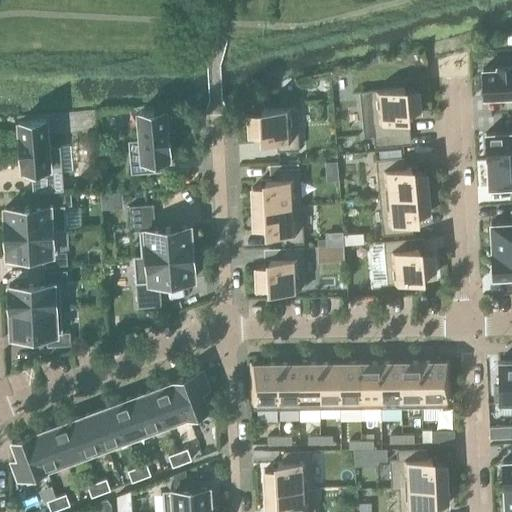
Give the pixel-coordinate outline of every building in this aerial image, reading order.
[(483,68),(484,96),(511,94),(511,64),(497,65),(497,67),(483,68)] [(405,87),(361,91),(365,135),(375,134),(376,146),(410,143),(409,130),(407,112),(419,111),(418,103),(419,103),(418,93),(417,90),(405,91),(405,87)] [(297,139),(296,107),(261,109),(262,113),(249,113),(250,117),(249,117),(250,126),(250,135),(263,134),(263,140),(278,140),(279,150),(298,149),(297,139)] [(128,140),(131,173),(162,170),(161,158),(169,157),(165,110),(154,111),(138,112),(140,139),(128,140)] [(33,192),(64,190),(60,145),(48,146),(47,135),(46,120),(31,121),(31,120),(19,121),(20,137),(23,169),(31,168),(33,192)] [(511,130),(486,132),(488,159),(511,158),(511,130)] [(378,170),(381,197),(427,192),(427,190),(426,180),(425,172),(413,173),(412,167),(405,167),(404,156),(377,159),(378,170)] [(511,158),(488,159),(489,186),(511,185),(511,158)] [(254,204),(254,207),(301,204),(299,178),(298,167),(280,168),(280,179),(265,179),(265,186),(253,186),(253,195),(253,204),(254,204)] [(56,229),(56,230),(66,229),(65,205),(72,205),(71,192),(59,192),(39,193),(40,205),(5,207),(6,231),(56,229)] [(427,192),(381,197),(383,224),(384,234),(411,231),(410,221),(417,220),(417,214),(429,213),(428,204),(429,204),(428,195),(427,195),(427,192)] [(139,235),(140,235),(141,255),(141,256),(192,252),(190,225),(155,228),(153,204),(129,205),(131,231),(139,230),(139,235)] [(301,204),(254,207),(254,209),(254,210),(254,219),(255,219),(255,227),(267,227),(268,233),(283,232),(283,243),(302,242),(302,231),(301,204)] [(511,221),(491,222),(492,249),(511,248),(511,221)] [(43,265),(67,264),(67,251),(66,251),(57,252),(56,230),(56,229),(6,231),(7,255),(42,253),(43,265)] [(386,251),(389,282),(423,279),(423,275),(435,274),(434,271),(435,271),(434,261),(433,253),(421,254),(420,248),(405,249),(404,239),(385,240),(386,251)] [(305,288),(303,257),(302,246),(283,247),(284,258),(269,259),(269,265),(257,265),(257,274),(257,275),(258,275),(258,283),(257,283),(258,283),(258,287),(270,286),(270,290),(305,288)] [(511,248),(492,249),(494,277),(511,275),(511,248)] [(135,277),(137,307),(161,305),(159,281),(194,278),(192,252),(141,256),(141,255),(133,255),(135,277)] [(9,285),(10,310),(61,308),(60,283),(67,283),(67,270),(43,271),(44,283),(9,285)] [(61,308),(10,310),(11,335),(46,333),(47,346),(71,344),(70,331),(63,332),(61,308)] [(425,361),(425,407),(447,406),(447,386),(449,386),(449,371),(446,371),(446,360),(425,361)] [(511,402),(511,360),(498,360),(499,386),(494,386),(494,400),(499,400),(499,402),(511,402)] [(383,407),(382,361),(361,362),(361,407),(383,407)] [(404,407),(403,361),(382,361),(383,407),(404,407)] [(403,361),(404,407),(425,407),(425,361),(403,361)] [(297,408),(296,362),(275,363),(275,409),(297,408)] [(296,362),(297,408),(318,408),(318,362),(296,362)] [(318,362),(318,408),(340,408),(339,362),(318,362)] [(339,362),(340,408),(361,407),(361,362),(339,362)] [(275,409),(275,363),(253,363),(254,374),(251,374),(252,389),(254,388),(254,409),(275,409)] [(187,416),(189,423),(212,415),(202,389),(210,386),(203,370),(175,380),(188,415),(187,416)] [(188,415),(175,380),(154,388),(167,423),(187,416),(188,415)] [(167,423),(154,388),(134,395),(147,430),(167,423)] [(147,430),(134,395),(114,403),(127,438),(147,430)] [(127,438),(114,403),(94,411),(107,445),(127,438)] [(107,445),(94,411),(73,418),(86,453),(107,445)] [(86,453),(73,418),(53,426),(66,460),(86,453)] [(511,424),(489,426),(490,438),(511,436),(511,424)] [(66,460),(53,426),(33,433),(46,468),(47,467),(66,460)] [(455,441),(455,429),(432,429),(432,441),(455,441)] [(27,483),(50,475),(47,467),(46,468),(33,433),(11,441),(18,459),(11,462),(17,478),(24,476),(27,483)] [(390,442),(402,442),(402,434),(390,434),(390,442)] [(414,434),(402,434),(402,442),(414,442),(414,434)] [(267,444),(280,444),(279,435),(267,435),(267,444)] [(292,435),(279,435),(280,444),(292,443),(292,435)] [(308,443),(320,443),(320,435),(308,435),(308,443)] [(332,435),(320,435),(320,443),(332,443),(332,435)] [(349,448),(361,448),(361,440),(349,440),(349,448)] [(361,440),(361,448),(373,448),(373,440),(361,440)] [(187,448),(178,451),(182,463),(192,459),(187,448)] [(386,448),(376,449),(377,461),(387,460),(386,448)] [(425,458),(425,448),(423,448),(398,449),(398,459),(391,459),(392,487),(399,487),(399,486),(446,484),(446,481),(446,471),(445,471),(445,463),(433,464),(432,457),(425,458)] [(266,486),(266,489),(312,487),(311,460),(310,449),(306,449),(284,451),(284,461),(277,462),(277,468),(265,469),(265,477),(265,486),(266,486)] [(173,466),(182,463),(178,451),(168,455),(173,466)] [(504,487),(511,486),(511,459),(503,460),(504,487)] [(147,463),(137,466),(142,478),(151,474),(147,463)] [(137,466),(128,470),(132,481),(142,478),(137,466)] [(106,478),(97,481),(101,493),(111,489),(106,478)] [(97,481),(87,485),(92,496),(101,493),(97,481)] [(399,486),(399,487),(400,511),(427,511),(428,511),(435,511),(435,505),(447,504),(447,496),(447,486),(446,486),(446,484),(399,486)] [(199,511),(211,511),(209,487),(162,490),(163,511),(199,511)] [(266,492),(266,501),(267,501),(267,510),(279,509),(279,511),(313,511),(312,487),(266,489),(266,492)] [(117,511),(129,511),(128,491),(117,495),(117,511)] [(66,493),(56,496),(61,508),(70,504),(66,493)] [(56,496),(47,500),(51,511),(61,508),(56,496)]
